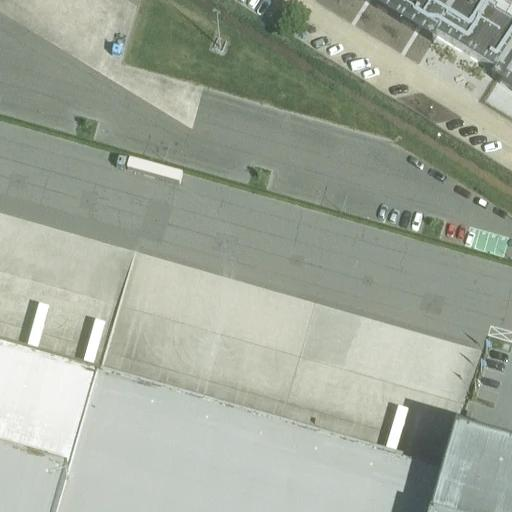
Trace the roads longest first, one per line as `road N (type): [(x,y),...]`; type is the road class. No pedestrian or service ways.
road 1 (unknown): [(0,180),(461,321)]
road 2 (unknown): [(511,121),(320,0)]
